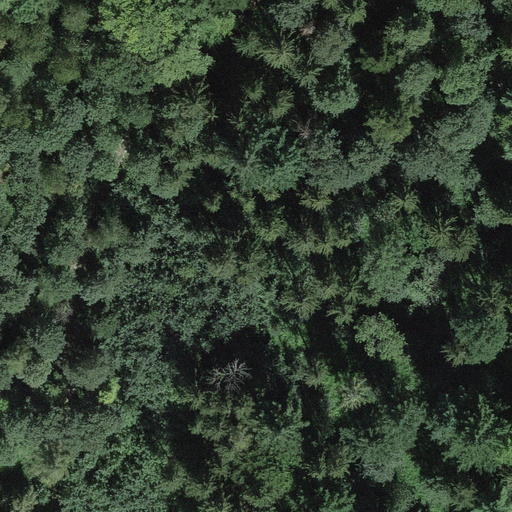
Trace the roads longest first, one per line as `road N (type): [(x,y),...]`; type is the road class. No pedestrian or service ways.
road 1 (track): [(52,511),(77,281),(104,185),(144,107)]
road 2 (track): [(511,164),(490,0)]
road 3 (track): [(241,0),(144,107)]
road 4 (track): [(92,0),(97,35),(144,107)]
